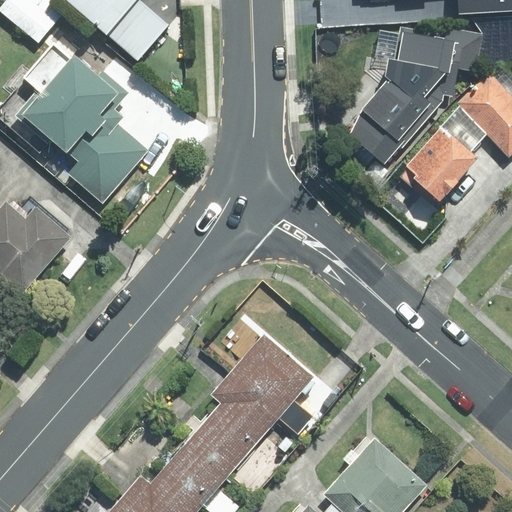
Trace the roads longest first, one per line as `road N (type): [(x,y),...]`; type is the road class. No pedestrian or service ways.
road 1 (tertiary): [(238,183),(188,259),(0,478)]
road 2 (tertiary): [(238,183),(511,416)]
road 3 (tertiary): [(250,0),(254,117),(238,183)]
